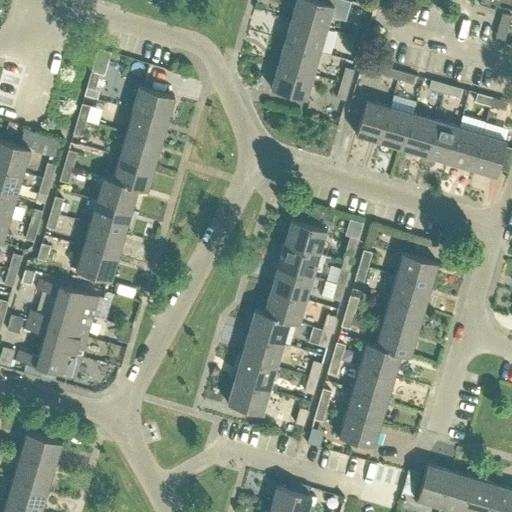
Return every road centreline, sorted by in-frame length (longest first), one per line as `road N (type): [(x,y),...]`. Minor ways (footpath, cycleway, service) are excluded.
road 1 (residential): [(116,414),(260,154)]
road 2 (residential): [(260,154),(198,45),(51,0)]
road 3 (residential): [(497,225),(260,154)]
road 4 (residential): [(155,487),(220,450),(352,488)]
road 5 (residential): [(511,63),(392,28)]
road 6 (residential): [(116,414),(0,379)]
